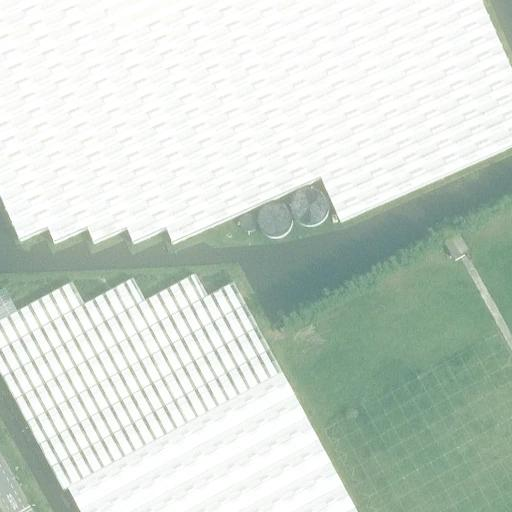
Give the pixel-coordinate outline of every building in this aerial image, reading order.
[(105,0),(0,0),(0,199),(19,242),(48,229),(54,245),(88,230),(93,244),(127,230),(133,244),(166,230),(173,245),(321,179),(340,223),(511,149),(511,76),(478,0),(218,0),(123,41),(105,0)] [(105,0),(123,41),(218,0),(105,0)] [(324,216),(324,215),(323,208),(319,201),(315,198),(312,196),(305,195),(297,196),(290,200),(287,203),(285,207),(284,210),(283,214),(285,222),(288,228),(294,233),(297,234),(302,236),(309,235),(313,233),(316,231),(320,228),(322,224),(324,220),(324,216)] [(445,244),(453,260),(469,252),(461,236),(445,244)] [(356,511),(340,481),(234,283),(208,297),(196,275),(145,302),(133,280),(84,306),(72,283),(63,288),(18,314),(7,292),(0,295),(0,371),(57,481),(63,492),(64,495),(70,492),(80,511),(356,511)]
